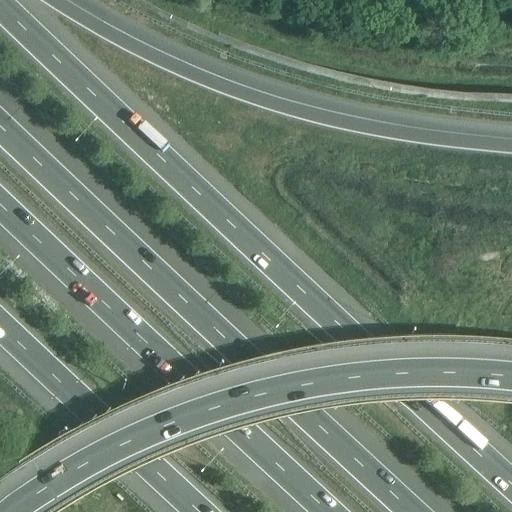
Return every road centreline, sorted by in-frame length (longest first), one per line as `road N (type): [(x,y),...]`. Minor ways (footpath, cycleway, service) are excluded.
road 1 (motorway): [(511,482),(2,0)]
road 2 (motorway): [(413,511),(0,125)]
road 3 (motorway): [(511,375),(379,374),(248,397),(136,438),(46,484),(11,511)]
road 4 (motorway): [(511,145),(313,115),(163,60),(53,0)]
road 5 (motorway): [(0,201),(331,511)]
road 6 (motorway): [(0,325),(202,511)]
